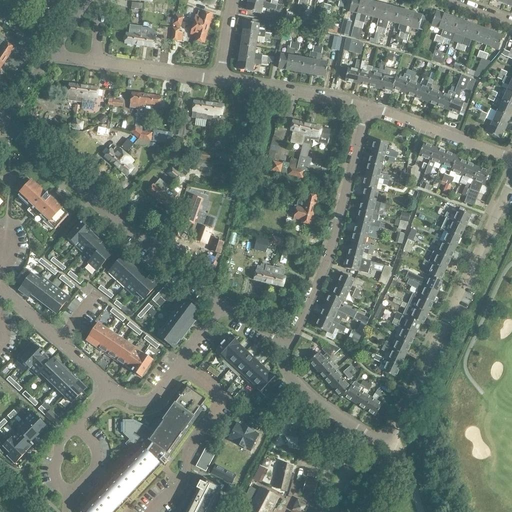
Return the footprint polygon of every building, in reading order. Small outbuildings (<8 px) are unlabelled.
[(31,4),(30,7),(38,12),(46,0),(26,0),(31,3),(30,4),(31,4)] [(260,14),(262,8),(270,10),(270,9),(276,11),(277,6),(271,4),(263,2),(256,0),(249,0),(247,10),(260,14)] [(355,20),(360,22),(365,0),(364,0),(352,0),(349,10),(357,13),(355,20)] [(363,30),(366,15),(373,17),(376,3),(365,0),(360,22),(358,28),(363,30)] [(376,3),(373,17),(379,18),(376,27),(377,27),(375,35),(380,36),(380,34),(388,6),(376,3)] [(385,35),(389,21),(395,23),(399,9),(388,6),(380,34),(385,35)] [(399,9),(395,23),(399,24),(398,30),(400,31),(397,45),(396,49),(401,51),(403,40),(405,34),(407,26),(410,13),(399,9)] [(196,15),(193,25),(208,29),(212,15),(198,11),(197,15),(196,15)] [(285,23),(297,26),(299,15),(287,12),(285,23)] [(431,24),(443,28),(448,16),(436,12),(431,24)] [(410,13),(407,26),(424,31),(427,18),(422,17),(422,16),(410,13)] [(172,26),(180,28),(184,16),(175,14),(172,26)] [(442,45),(444,39),(451,41),(454,33),(459,20),(448,16),(443,28),(443,29),(440,37),(438,43),(442,45)] [(454,33),(465,37),(470,24),(459,20),(454,33)] [(352,22),(343,21),(340,34),(348,37),(352,22)] [(246,22),(244,34),(271,38),(272,34),(265,33),(266,31),(258,30),(259,24),(252,23),(246,22)] [(310,24),(302,22),(301,29),(308,31),(310,24)] [(466,47),(469,48),(472,40),(476,42),(481,28),(470,24),(465,37),(462,45),(460,51),(464,53),(466,47)] [(127,33),(125,43),(140,45),(142,28),(142,27),(130,25),(129,34),(127,33)] [(190,35),(195,36),(194,37),(195,38),(195,41),(204,44),(208,29),(193,25),(190,35)] [(298,29),(285,27),(282,40),(289,42),(290,37),(296,38),(298,29)] [(153,29),(142,28),(140,45),(155,47),(157,33),(153,33),(153,29)] [(180,29),(173,28),(172,41),(178,42),(182,42),(183,33),(179,32),(180,29)] [(481,28),(476,42),(487,46),(492,32),(481,28)] [(275,31),(274,39),(281,41),(282,33),(275,31)] [(492,32),(487,46),(498,50),(503,36),(492,32)] [(244,34),(242,46),(256,48),(257,41),(257,37),(264,38),(264,42),(270,43),(271,38),(244,34)] [(339,51),(342,38),(334,36),(331,50),(339,51)] [(364,44),(346,39),(343,51),(361,55),(364,44)] [(0,40),(0,56),(6,60),(14,48),(6,42),(5,44),(0,40)] [(279,68),(291,70),(293,57),(294,50),(296,43),(291,42),(290,46),(288,45),(286,55),(281,54),(279,68)] [(242,46),(241,57),(254,59),(268,61),(269,57),(262,56),(262,55),(260,55),(255,54),(256,48),(242,46)] [(305,59),(302,72),(314,74),(319,47),(314,46),(313,53),(310,52),(309,59),(305,59)] [(328,63),(320,61),(323,48),(319,47),(314,74),(326,76),(328,63)] [(435,51),(431,61),(443,65),(446,55),(435,51)] [(241,57),(239,69),(252,71),(253,64),(261,65),(267,66),(268,61),(254,59),(241,57)] [(291,70),(302,72),(305,59),(298,57),(293,57),(291,70)] [(476,72),(474,77),(477,78),(484,70),(491,62),(486,60),(486,61),(481,59),(476,72)] [(345,81),(357,83),(362,61),(357,60),(355,69),(348,67),(345,81)] [(357,83),(369,86),(373,68),(373,67),(366,66),(367,62),(362,61),(357,83)] [(392,91),(393,88),(395,78),(396,76),(398,70),(385,67),(384,71),(380,88),(392,91)] [(369,86),(380,88),(384,71),(382,71),(379,70),(373,68),(369,86)] [(499,74),(511,79),(511,74),(501,70),(499,74)] [(395,78),(393,88),(404,92),(410,76),(406,75),(404,74),(403,78),(396,76),(395,78)] [(502,83),(509,86),(507,89),(511,91),(511,79),(499,74),(497,78),(503,81),(502,83)] [(464,101),(459,99),(461,95),(460,95),(461,91),(466,90),(471,92),(476,80),(461,75),(456,88),(448,110),(459,114),(464,101)] [(410,76),(404,92),(415,97),(419,84),(414,82),(416,78),(410,76)] [(419,84),(415,97),(427,101),(434,80),(429,78),(426,87),(419,84)] [(427,101),(437,105),(441,93),(437,91),(438,86),(437,86),(439,82),(434,80),(427,101)] [(68,101),(82,103),(84,86),(70,84),(68,93),(69,93),(68,101)] [(84,86),(82,103),(94,104),(95,98),(94,98),(95,97),(98,97),(99,88),(84,86)] [(437,105),(448,110),(456,88),(451,86),(450,91),(449,91),(447,95),(441,93),(437,105)] [(504,97),(497,93),(495,98),(502,101),(511,105),(511,91),(507,89),(504,97)] [(130,132),(132,134),(139,140),(151,141),(152,133),(148,132),(149,122),(142,121),(143,114),(144,115),(145,112),(147,95),(133,93),(131,108),(138,109),(135,126),(130,132)] [(147,95),(145,112),(157,114),(158,106),(160,106),(162,97),(147,95)] [(113,106),(123,108),(123,101),(113,99),(113,101),(113,106)] [(209,103),(195,101),(192,118),(207,120),(209,103)] [(511,105),(502,101),(499,107),(498,110),(510,116),(511,111),(511,105)] [(224,105),(209,103),(207,120),(215,121),(215,119),(217,119),(218,116),(220,116),(220,115),(223,115),(224,105)] [(480,117),(485,119),(486,118),(493,121),(505,127),(510,116),(498,110),(495,117),(488,113),(487,114),(482,112),(480,116),(480,117)] [(76,130),(83,131),(85,122),(80,121),(79,120),(76,118),(70,124),(76,130)] [(184,122),(178,121),(176,135),(182,136),(184,122)] [(290,143),(302,146),(308,125),(293,121),(291,131),(293,131),(290,143)] [(500,138),(505,127),(493,121),(487,132),(500,138)] [(312,159),(307,158),(311,144),(310,144),(311,140),(318,142),(318,143),(327,145),(328,140),(330,130),(308,125),(302,146),(297,169),(297,170),(295,177),(303,179),(305,171),(308,172),(312,159)] [(173,133),(154,130),(153,142),(171,145),(173,133)] [(177,139),(173,138),(172,142),(172,144),(172,145),(182,147),(184,139),(177,138),(177,139)] [(128,139),(121,148),(128,153),(134,145),(128,139)] [(372,151),(372,153),(385,156),(389,157),(394,158),(397,159),(398,153),(386,150),(388,143),(375,140),(372,151)] [(419,155),(426,157),(430,159),(435,147),(424,143),(419,155)] [(111,148),(105,156),(116,166),(126,154),(118,147),(115,150),(114,149),(113,150),(111,148)] [(425,173),(424,175),(430,177),(436,161),(441,164),(446,152),(435,147),(430,159),(428,165),(426,170),(425,173)] [(169,155),(176,160),(181,153),(175,148),(169,155)] [(196,160),(214,162),(215,153),(197,151),(196,160)] [(215,154),(215,161),(223,162),(223,161),(233,163),(236,163),(239,163),(240,157),(237,156),(236,156),(236,154),(230,153),(229,155),(227,155),(228,153),(217,152),(217,154),(215,154)] [(446,152),(441,164),(448,166),(452,168),(456,158),(457,158),(458,156),(446,152)] [(372,153),(369,163),(382,166),(383,161),(385,156),(372,153)] [(135,161),(126,154),(116,166),(127,175),(134,167),(132,165),(132,164),(135,161)] [(452,168),(451,170),(458,173),(462,175),(467,162),(457,158),(456,158),(452,168)] [(212,162),(199,160),(198,166),(211,168),(212,162)] [(283,163),(273,161),(271,171),(280,174),(283,163)] [(467,162),(462,175),(469,177),(463,194),(467,196),(478,167),(467,162)] [(366,174),(366,176),(389,182),(390,178),(391,176),(380,174),(382,166),(369,163),(366,174)] [(181,185),(186,178),(172,166),(166,173),(181,185)] [(292,177),(295,177),(297,170),(297,169),(288,167),(287,175),(292,177)] [(474,206),(479,193),(475,192),(479,181),(485,184),(486,182),(487,182),(488,181),(489,179),(490,178),(490,176),(490,174),(489,173),(490,171),(478,167),(467,196),(464,203),(474,206)] [(363,187),(366,188),(366,187),(376,189),(378,184),(388,186),(389,182),(366,176),(363,187)] [(445,188),(450,190),(451,186),(454,178),(449,176),(447,181),(445,188)] [(147,191),(159,201),(170,187),(160,179),(155,185),(153,183),(147,191)] [(32,181),(18,196),(30,207),(27,211),(39,222),(42,219),(55,230),(69,215),(55,202),(54,201),(50,197),(47,195),(48,194),(48,193),(47,194),(32,181)] [(170,187),(159,201),(170,210),(177,202),(174,201),(175,200),(174,199),(178,194),(171,188),(170,187)] [(363,198),(363,199),(376,202),(379,190),(376,189),(366,187),(366,188),(363,198)] [(308,195),(304,194),(302,201),(298,200),(297,207),(314,211),(318,196),(308,194),(308,195)] [(192,196),(184,220),(194,224),(195,223),(204,226),(204,227),(203,227),(202,227),(197,240),(206,243),(211,230),(210,230),(211,229),(212,229),(216,218),(198,212),(203,199),(192,196)] [(360,210),(378,214),(380,209),(384,210),(386,206),(386,205),(380,203),(376,202),(363,199),(360,210)] [(311,225),(314,211),(297,207),(294,219),(301,221),(301,223),(311,225)] [(357,221),(357,222),(380,228),(384,229),(385,224),(381,223),(381,222),(378,221),(379,215),(378,215),(378,214),(360,210),(357,221)] [(456,216),(453,221),(466,227),(471,216),(458,210),(456,216)] [(451,226),(448,232),(461,238),(466,227),(453,221),(449,219),(444,217),(438,215),(436,219),(451,226)] [(398,229),(405,231),(408,223),(400,221),(398,229)] [(354,233),(354,234),(367,237),(376,239),(380,228),(357,222),(354,233)] [(76,246),(90,231),(82,223),(67,238),(76,246)] [(76,246),(84,254),(99,238),(90,231),(76,246)] [(441,235),(441,236),(439,241),(443,243),(455,249),(461,238),(448,232),(446,237),(441,235)] [(352,245),(351,245),(364,249),(368,250),(369,250),(374,251),(375,246),(370,245),(371,244),(366,243),(367,237),(354,234),(352,245)] [(99,238),(84,254),(91,260),(92,261),(103,248),(106,245),(99,238)] [(270,244),(269,244),(270,240),(260,238),(258,246),(268,249),(270,244)] [(414,241),(407,238),(403,249),(410,252),(414,241)] [(225,243),(214,240),(210,251),(221,254),(225,243)] [(455,249),(443,243),(438,253),(450,259),(455,249)] [(351,245),(349,256),(362,259),(364,249),(351,245)] [(103,248),(92,261),(91,260),(88,263),(97,271),(111,256),(103,248)] [(434,251),(428,262),(429,262),(433,264),(445,270),(450,259),(438,253),(434,251)] [(213,255),(207,253),(202,265),(215,271),(221,255),(214,253),(213,255)] [(345,265),(346,266),(346,268),(359,271),(368,273),(369,269),(382,273),(378,283),(386,286),(393,268),(387,267),(367,261),(361,260),(362,259),(349,256),(347,262),(346,262),(345,265)] [(109,273),(118,281),(132,265),(123,257),(109,273)] [(53,258),(50,261),(57,267),(60,263),(53,258)] [(42,265),(49,271),(52,267),(45,262),(42,265)] [(57,267),(63,272),(66,268),(60,263),(57,267)] [(254,280),(269,283),(273,267),(267,265),(267,264),(264,263),(263,265),(261,264),(261,267),(258,266),(254,280)] [(428,276),(431,277),(431,276),(440,281),(441,280),(445,270),(433,264),(428,276)] [(118,281),(126,289),(141,273),(132,265),(118,281)] [(55,276),(58,272),(52,267),(49,271),(55,276)] [(269,283),(283,286),(286,273),(279,271),(279,268),(273,267),(269,283)] [(28,298),(31,295),(44,278),(43,277),(41,281),(27,270),(19,281),(24,285),(19,291),(28,298)] [(70,271),(67,275),(74,280),(77,276),(70,271)] [(136,292),(137,293),(151,278),(150,276),(147,279),(141,273),(126,289),(133,295),(136,292)] [(408,273),(406,278),(420,285),(438,293),(443,282),(441,280),(440,281),(431,276),(431,277),(428,282),(419,277),(419,278),(408,273)] [(343,274),(337,285),(350,291),(355,280),(343,274)] [(59,279),(66,284),(68,281),(62,275),(59,279)] [(74,280),(80,285),(83,282),(77,276),(74,280)] [(31,295),(40,301),(52,285),(44,278),(31,295)] [(158,284),(151,278),(137,293),(144,299),(158,284)] [(72,289),(75,286),(68,281),(66,284),(72,289)] [(40,301),(48,308),(61,291),(52,285),(40,301)] [(342,300),(345,301),(350,291),(337,285),(333,295),(342,300)] [(421,297),(421,298),(433,304),(438,293),(420,285),(418,290),(415,295),(421,297)] [(98,289),(105,294),(107,291),(101,286),(98,289)] [(163,288),(158,294),(161,297),(162,296),(165,292),(167,291),(163,288)] [(356,288),(354,293),(359,295),(364,297),(366,293),(356,288)] [(61,291),(48,308),(57,314),(69,298),(61,291)] [(105,294),(111,299),(114,296),(107,291),(105,294)] [(169,295),(165,292),(162,296),(161,297),(166,301),(169,295)] [(158,294),(152,300),(155,303),(161,297),(158,294)] [(330,294),(325,306),(347,316),(367,325),(370,319),(357,313),(357,312),(344,306),(343,308),(340,306),(342,300),(333,295),(330,294)] [(413,294),(408,305),(416,308),(415,308),(428,314),(433,304),(421,298),(421,297),(415,295),(413,294)] [(174,308),(177,310),(178,309),(192,320),(198,311),(181,298),(174,308)] [(114,304),(120,309),(123,306),(117,301),(114,304)] [(405,309),(403,315),(410,319),(420,324),(423,325),(428,314),(415,308),(416,308),(408,305),(402,302),(400,307),(405,309)] [(149,304),(143,310),(146,313),(152,307),(149,304)] [(120,309),(127,314),(129,311),(123,306),(120,309)] [(320,316),(340,325),(342,319),(345,320),(347,316),(325,306),(320,316)] [(110,312),(116,317),(119,314),(113,308),(110,312)] [(177,310),(171,318),(188,331),(195,322),(192,320),(178,309),(177,310)] [(141,319),(146,313),(143,310),(137,316),(141,319)] [(375,316),(380,319),(383,313),(377,310),(375,316)] [(397,312),(392,324),(394,325),(399,327),(403,329),(415,335),(420,324),(410,319),(403,315),(397,312)] [(116,317),(123,322),(126,319),(119,314),(116,317)] [(320,316),(315,327),(333,335),(335,330),(337,331),(338,330),(344,333),(346,328),(340,325),(320,316)] [(171,318),(165,327),(182,340),(188,331),(171,318)] [(127,326),(133,331),(136,327),(130,322),(127,326)] [(87,341),(96,347),(107,330),(98,324),(87,341)] [(354,331),(361,335),(362,335),(365,328),(360,325),(357,331),(355,330),(354,331)] [(133,331),(140,336),(142,332),(136,327),(133,331)] [(175,349),(182,340),(165,327),(158,336),(175,349)] [(398,339),(398,340),(410,345),(415,335),(403,329),(398,339)] [(107,330),(96,347),(105,353),(117,336),(107,330)] [(349,342),(357,345),(361,335),(354,331),(353,331),(351,334),(353,335),(349,342)] [(117,336),(105,353),(114,360),(126,342),(117,336)] [(144,339),(150,344),(153,341),(147,336),(144,339)] [(230,336),(215,352),(223,360),(222,362),(239,343),(230,336)] [(393,350),(405,356),(410,345),(398,340),(393,350)] [(150,344),(157,350),(160,346),(153,341),(150,344)] [(126,342),(114,360),(124,366),(135,348),(126,342)] [(222,362),(230,369),(246,352),(239,345),(240,344),(239,343),(222,362)] [(317,371),(334,355),(340,349),(329,344),(322,350),(326,354),(323,357),(319,353),(316,356),(312,352),(306,358),(309,362),(317,371)] [(18,357),(29,368),(44,353),(36,346),(31,351),(27,347),(18,357)] [(135,348),(124,366),(133,372),(144,354),(135,348)] [(387,353),(391,355),(388,361),(400,367),(405,356),(393,350),(389,348),(387,353)] [(230,369),(238,377),(254,359),(251,357),(246,352),(230,369)] [(38,376),(41,373),(55,358),(54,358),(52,361),(44,353),(29,368),(38,376)] [(141,378),(153,360),(144,354),(133,372),(141,378)] [(338,359),(334,355),(317,371),(325,380),(335,370),(339,367),(334,362),(338,359)] [(374,360),(382,363),(379,369),(383,371),(383,372),(395,378),(400,367),(388,361),(376,355),(374,360)] [(55,358),(41,373),(48,381),(63,366),(55,358)] [(238,377),(239,377),(240,376),(248,383),(262,367),(254,359),(238,377)] [(48,381),(56,388),(71,373),(63,366),(48,381)] [(343,373),(346,377),(351,373),(355,369),(353,366),(350,366),(343,373)] [(248,383),(256,390),(270,374),(264,368),(262,367),(248,383)] [(325,380),(333,389),(343,380),(335,370),(325,380)] [(56,388),(64,396),(78,381),(71,373),(56,388)] [(256,390),(257,389),(266,397),(279,382),(270,374),(256,390)] [(6,380),(13,386),(16,383),(9,377),(6,380)] [(341,398),(343,396),(351,388),(343,380),(333,389),(341,398)] [(78,381),(64,396),(72,403),(75,406),(83,398),(80,395),(86,388),(78,381)] [(351,388),(343,396),(354,403),(362,392),(365,388),(367,383),(363,381),(360,385),(355,382),(352,385),(351,388)] [(22,389),(16,383),(13,386),(19,392),(22,389)] [(112,511),(159,463),(157,461),(159,460),(164,465),(168,462),(164,458),(166,454),(167,455),(206,400),(195,392),(196,392),(195,391),(195,392),(193,391),(194,390),(193,390),(191,389),(192,389),(191,388),(191,389),(189,388),(190,387),(189,387),(188,387),(181,396),(180,396),(179,396),(180,397),(163,421),(162,421),(163,422),(162,423),(161,423),(161,424),(160,425),(159,425),(160,426),(159,427),(158,427),(158,428),(156,431),(155,431),(155,432),(154,433),(133,423),(125,423),(126,432),(133,439),(128,444),(133,448),(131,450),(136,455),(84,509),(81,511),(112,511)] [(377,390),(372,398),(365,410),(376,417),(383,405),(377,401),(382,393),(377,390)] [(22,395),(29,401),(32,398),(25,392),(22,395)] [(362,392),(354,403),(360,407),(365,410),(372,398),(367,395),(362,392)] [(38,404),(32,398),(29,401),(35,407),(38,404)] [(38,410),(44,415),(47,412),(41,406),(38,410)] [(17,413),(14,410),(7,416),(10,420),(17,413)] [(31,412),(24,420),(39,435),(46,427),(31,412)] [(50,420),(53,417),(47,412),(44,415),(50,420)] [(16,427),(31,442),(39,435),(24,420),(16,427)] [(237,423),(228,441),(250,452),(260,435),(237,423)] [(18,431),(11,438),(26,453),(34,445),(31,442),(16,427),(15,428),(18,431)] [(11,438),(8,435),(0,443),(10,453),(7,456),(15,463),(15,464),(26,453),(11,438)] [(208,448),(197,467),(206,472),(216,452),(208,448)] [(276,483),(274,488),(287,492),(293,466),(279,463),(274,483),(276,483)] [(211,474),(232,485),(237,475),(216,464),(211,474)] [(257,472),(255,478),(261,481),(263,475),(257,472)] [(209,511),(221,490),(222,491),(224,486),(203,477),(201,482),(200,482),(197,489),(185,511),(209,511)] [(315,495),(318,483),(306,480),(303,492),(315,495)] [(237,496),(240,491),(233,487),(230,493),(237,496)] [(246,493),(235,511),(244,511),(256,490),(250,487),(246,494),(246,493)] [(260,488),(247,511),(270,511),(278,498),(260,488)] [(306,511),(310,506),(297,500),(290,511),(306,511)]
